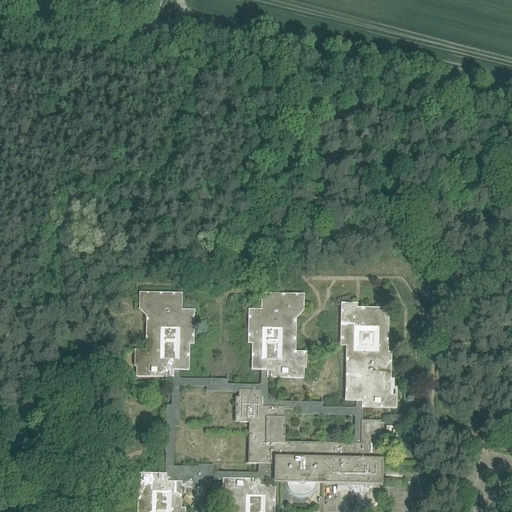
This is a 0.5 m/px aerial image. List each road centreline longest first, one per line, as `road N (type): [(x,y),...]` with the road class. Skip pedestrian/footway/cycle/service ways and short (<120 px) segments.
road 1 (track): [(148,34),(511,115)]
road 2 (unclassified): [(148,34),(0,19)]
